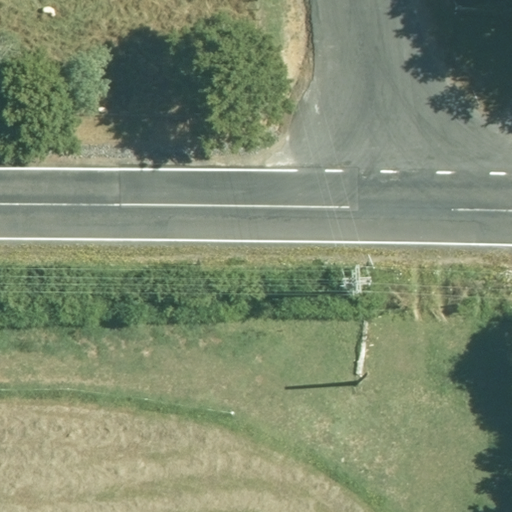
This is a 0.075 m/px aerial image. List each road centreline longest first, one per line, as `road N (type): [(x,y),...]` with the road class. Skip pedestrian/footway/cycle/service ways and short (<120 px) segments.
road 1 (tertiary): [(0,204),(385,206)]
road 2 (unclassified): [(385,206),(356,0)]
road 3 (tertiary): [(385,206),(511,210)]
